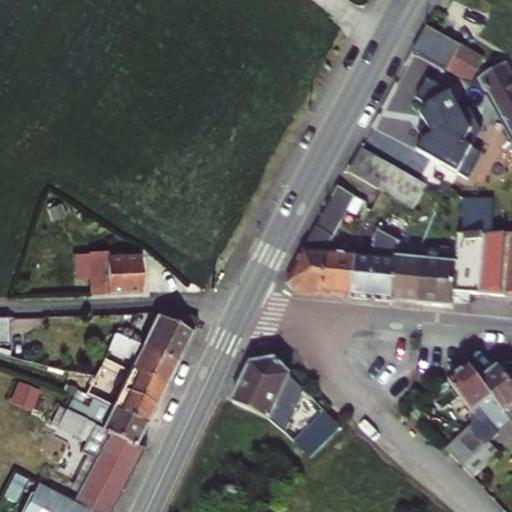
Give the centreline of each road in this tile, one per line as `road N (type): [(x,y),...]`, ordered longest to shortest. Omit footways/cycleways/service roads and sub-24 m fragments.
road 1 (secondary): [(405,0),(242,308)]
road 2 (residential): [(319,314),(320,347),(341,386),(467,511)]
road 3 (residential): [(0,307),(242,308)]
road 4 (secondary): [(242,308),(145,511)]
road 5 (residential): [(319,314),(511,331)]
